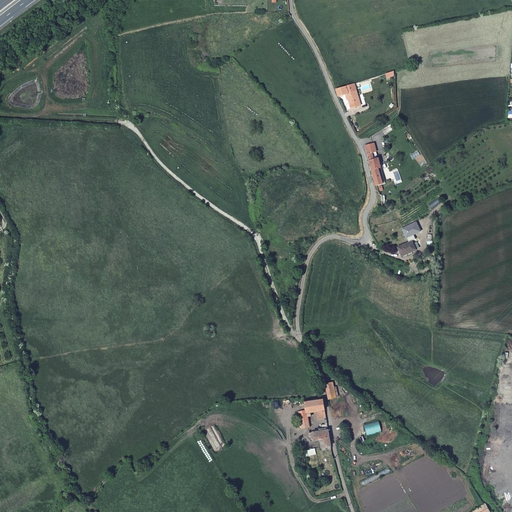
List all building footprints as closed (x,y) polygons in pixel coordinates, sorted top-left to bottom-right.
[(349,97),(351,102),(360,100),(356,85),(338,90),(340,97),(347,95),(347,97),(349,97)] [(360,100),(351,102),(352,109),(362,106),(360,100)] [(383,167),(373,137),(366,142),(377,186),(384,183),(380,168),(383,167)] [(415,252),(411,242),(397,248),(401,258),(415,252)] [(326,385),(329,400),(338,398),(336,383),(326,385)] [(325,410),(323,400),(306,402),(308,413),(317,411),(325,410)] [(326,417),(325,410),(317,411),(319,419),(326,417)] [(310,426),(308,413),(300,414),(302,428),(310,426)] [(319,440),(321,448),(331,446),(328,431),(308,434),(309,439),(313,439),(313,442),(319,440)]
